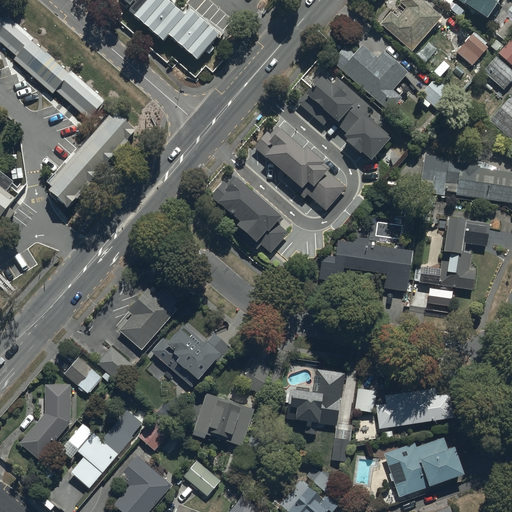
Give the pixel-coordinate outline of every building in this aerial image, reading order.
[(106,89),(3,0),(0,0),(0,33),(88,109),(106,89)] [(181,7),(173,0),(135,0),(130,7),(159,32),(165,26),(195,52),(217,27),(187,1),(181,7)] [(390,12),(380,24),(412,52),(442,18),(421,0),(400,0),(400,1),(406,8),(397,18),(390,12)] [(452,0),(444,0),(441,3),(461,18),(466,12),(452,1),(453,0),(452,0)] [(458,0),(487,18),(498,0),(458,0)] [(511,33),(511,5),(508,10),(509,11),(506,15),(510,18),(496,33),(505,41),(511,33)] [(489,47),(472,33),(456,53),(472,67),(489,47)] [(511,37),(499,55),(511,65),(511,37)] [(331,61),(332,62),(390,112),(402,98),(392,90),(408,72),(383,51),(377,58),(360,43),(353,51),(345,45),(331,61)] [(511,70),(497,57),(483,71),(504,90),(511,81),(511,70)] [(374,110),(338,79),(333,84),(319,72),(311,82),(313,83),(297,103),(325,127),(331,120),(346,133),(343,136),(347,139),(345,141),(358,152),(357,153),(368,163),(371,160),(390,139),(387,136),(388,134),(368,117),(374,110)] [(451,92),(436,79),(434,78),(423,92),(440,105),(451,92)] [(511,98),(510,97),(489,120),(511,140),(511,98)] [(132,121),(109,102),(40,181),(63,201),(132,121)] [(267,132),(253,148),(284,174),(282,176),(284,177),(282,179),(304,198),(307,194),(325,210),(345,187),(327,171),(330,168),(304,146),(302,148),(277,126),(270,134),(267,132)] [(449,159),(424,155),(418,190),(444,194),(444,191),(457,193),(456,195),(511,203),(511,172),(479,168),(479,166),(449,162),(449,159)] [(0,214),(20,191),(0,174),(0,214)] [(281,216),(236,178),(233,176),(226,184),(223,182),(210,197),(239,222),(233,230),(257,250),(261,245),(270,253),(288,233),(275,223),(281,216)] [(466,221),(466,219),(448,216),(438,285),(472,290),(475,271),(470,270),(472,254),(462,252),(463,243),(486,246),(489,224),(466,221)] [(395,249),(368,245),(368,239),(354,237),(354,242),(338,240),(336,257),(322,255),(318,279),(341,282),(344,267),(386,274),(384,286),(406,289),(412,251),(402,249),(402,247),(395,246),(395,249)] [(142,350),(176,310),(172,307),(178,301),(163,288),(158,293),(154,290),(152,293),(147,289),(116,325),(120,329),(119,330),(142,350)] [(185,327),(183,325),(168,343),(162,338),(151,351),(191,388),(228,346),(213,333),(206,341),(188,324),(185,327)] [(132,365),(111,347),(97,362),(108,371),(102,377),(108,383),(113,377),(118,381),(132,365)] [(78,357),(64,374),(79,386),(77,388),(82,392),(83,391),(87,394),(101,378),(78,357)] [(271,368),(254,359),(240,386),(257,395),(271,368)] [(344,373),(316,370),(313,392),(289,390),(286,419),(306,421),(305,433),(316,434),(317,424),(335,425),(334,439),(333,439),(323,438),(321,451),(332,452),(331,459),(338,460),(338,466),(344,467),(344,462),(347,462),(349,440),(351,422),(338,421),(340,400),(342,400),(344,373)] [(70,423),(70,384),(45,384),(44,412),(19,443),(40,460),(70,423)] [(376,391),(357,389),(354,410),(373,413),(376,391)] [(376,405),(379,429),(454,418),(450,394),(436,396),(435,389),(385,396),(386,404),(376,405)] [(197,413),(192,430),(241,446),(254,409),(199,391),(192,411),(197,413)] [(102,473),(132,437),(131,435),(141,423),(127,411),(102,440),(83,423),(60,450),(71,459),(77,451),(102,473)] [(382,432),(360,418),(355,425),(359,428),(353,437),(360,442),(365,434),(376,441),(382,432)] [(139,437),(154,451),(168,435),(152,421),(139,437)] [(271,444),(248,437),(244,451),(267,458),(271,444)] [(444,438),(415,448),(414,443),(384,453),(386,459),(381,461),(390,488),(395,486),(399,497),(464,474),(454,447),(448,449),(444,438)] [(150,511),(173,486),(136,456),(119,477),(129,486),(114,505),(122,511),(150,511)] [(196,460),(182,476),(207,497),(221,481),(196,460)] [(306,477),(313,482),(327,493),(337,481),(323,469),(320,472),(314,467),(306,477)] [(71,487),(62,478),(56,485),(65,494),(71,487)] [(324,500),(300,481),(279,505),(287,511),(324,511),(327,509),(329,511),(332,511),(338,506),(327,497),(324,500)] [(258,511),(241,497),(228,511),(258,511)]
